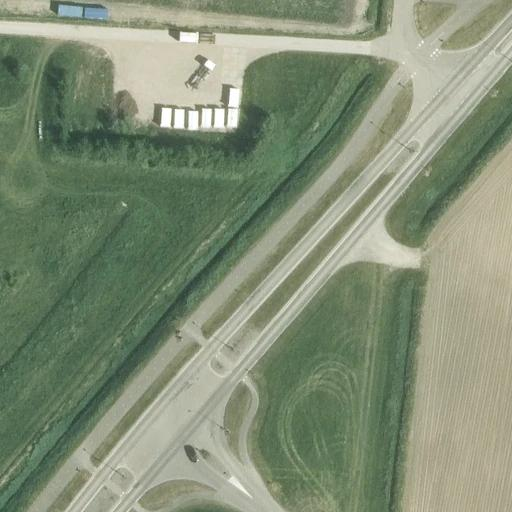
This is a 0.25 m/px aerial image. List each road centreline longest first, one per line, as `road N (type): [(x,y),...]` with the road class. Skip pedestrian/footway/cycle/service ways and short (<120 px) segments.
road 1 (secondary): [(198,420),(466,106)]
road 2 (secondary): [(446,89),(171,396)]
